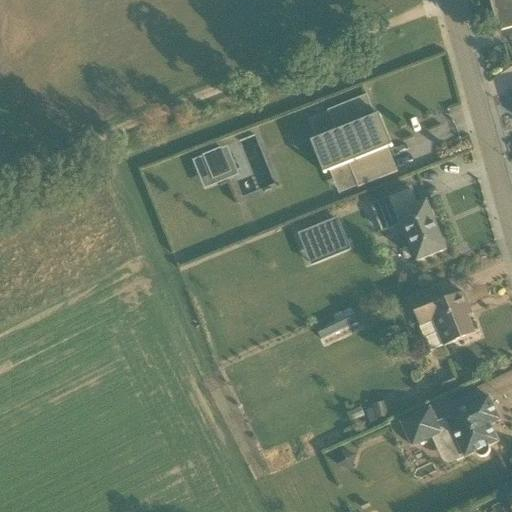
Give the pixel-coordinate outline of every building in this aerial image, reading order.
[(495,18),(499,32),(511,29),(511,0),(490,0),(494,11),(497,11),(498,17),(495,18)] [(396,174),(387,150),(382,139),(388,136),(380,115),(374,118),(366,98),(329,113),(337,133),(317,141),(330,173),(350,165),(360,188),(396,174)] [(227,144),(240,170),(251,165),(237,139),(227,144)] [(222,149),(199,158),(211,187),(234,178),(222,149)] [(418,207),(411,191),(372,207),(382,232),(403,224),(418,263),(447,251),(427,203),(418,207)] [(338,219),(298,236),(305,253),(326,245),(329,252),(349,244),(338,219)] [(441,288),(410,301),(431,353),(475,335),(465,310),(470,308),(464,293),(446,300),(441,288)] [(354,315),(316,332),(320,340),(358,323),(354,315)] [(489,398),(447,419),(447,420),(438,424),(431,409),(401,423),(413,448),(441,434),(443,437),(445,439),(446,441),(449,442),(451,442),(454,442),(457,440),(466,458),(475,454),(476,455),(476,456),(479,458),(480,458),(481,458),(484,458),(485,458),(486,457),(489,455),(490,453),(490,451),(490,447),(499,442),(491,427),(501,422),(489,398)] [(373,407),(375,420),(376,420),(388,417),(386,404),(373,407)] [(373,410),(368,411),(370,425),(377,424),(376,420),(375,420),(373,410)] [(338,463),(351,466),(354,457),(342,453),(338,463)]
